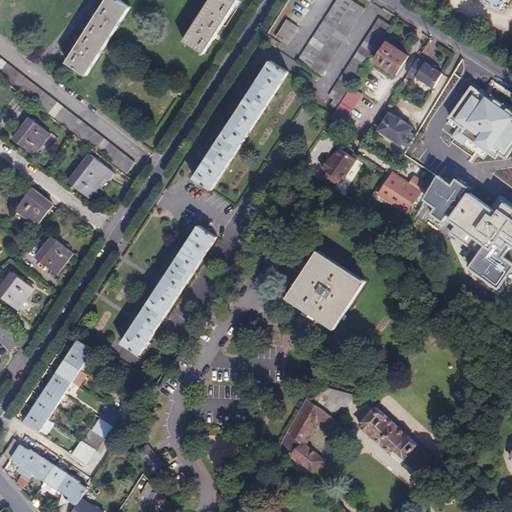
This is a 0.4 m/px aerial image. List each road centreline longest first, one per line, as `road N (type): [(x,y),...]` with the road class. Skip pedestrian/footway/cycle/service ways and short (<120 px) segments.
road 1 (residential): [(0,413),(276,0)]
road 2 (residential): [(389,0),(511,77)]
